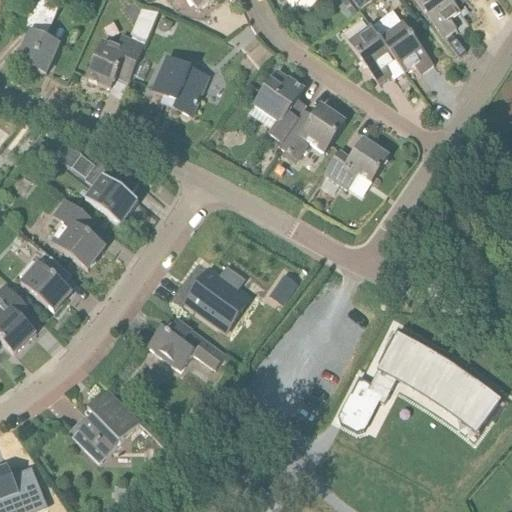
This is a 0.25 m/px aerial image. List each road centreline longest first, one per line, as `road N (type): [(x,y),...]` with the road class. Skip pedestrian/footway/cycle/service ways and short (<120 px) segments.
road 1 (residential): [(0,414),(95,335),(204,183)]
road 2 (residential): [(434,150),(278,39),(248,0)]
road 3 (residential): [(204,183),(0,98)]
road 4 (residential): [(361,266),(204,183)]
road 5 (unclassified): [(511,327),(361,266)]
road 6 (residential): [(361,266),(434,150)]
road 7 (residential): [(434,150),(511,42)]
